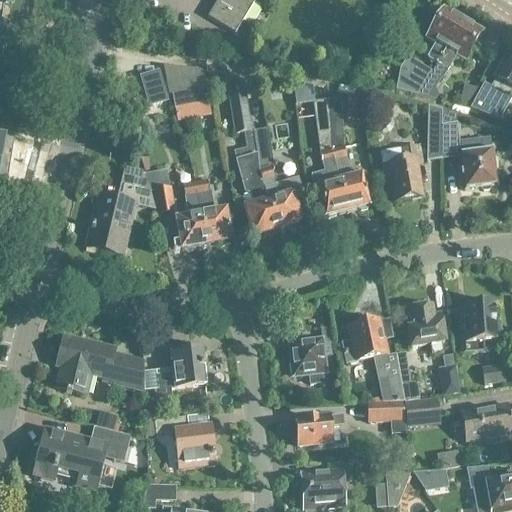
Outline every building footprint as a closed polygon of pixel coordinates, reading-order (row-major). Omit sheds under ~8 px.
[(219,0),(208,19),(235,36),(255,2),(251,0),(219,0)] [(442,12),(426,40),(435,45),(426,61),(446,72),(455,57),(464,62),(480,34),(442,12)] [(483,85),(479,91),(469,110),(499,122),(511,98),(511,56),(510,55),(502,67),(500,65),(492,79),(494,81),(490,89),(483,85)] [(400,70),(396,91),(419,97),(426,85),(433,74),(432,73),(432,74),(406,58),(400,70)] [(159,73),(139,78),(148,108),(167,103),(159,73)] [(139,105),(132,78),(119,82),(127,108),(139,105)] [(426,85),(419,97),(435,102),(438,97),(434,90),(426,85)] [(469,110),(479,91),(463,87),(459,107),(469,110)] [(171,96),(174,110),(176,123),(210,117),(208,103),(206,91),(171,96)] [(250,132),(245,95),(227,98),(232,135),(250,132)] [(340,100),(328,101),(328,103),(331,150),(332,157),(339,183),(347,213),(357,211),(360,213),(365,212),(367,209),(370,208),(362,178),(349,181),(342,152),(341,103),(340,100)] [(324,173),(310,177),(313,188),(315,189),(316,189),(315,189),(314,189),(321,219),(325,219),(326,221),(333,219),(335,216),(347,213),(339,183),(332,157),(331,150),(328,103),(328,101),(312,103),(319,154),(320,154),(321,156),(324,173)] [(441,127),(441,112),(429,108),(428,162),(441,161),(441,127)] [(175,125),(177,139),(212,135),(210,121),(175,125)] [(465,192),(480,190),(483,193),(489,193),(491,189),(495,188),(490,154),(478,156),(476,143),(459,145),(457,125),(452,126),(441,127),(441,161),(461,158),(465,192)] [(266,130),(252,132),(252,133),(256,157),(258,172),(259,172),(259,173),(260,177),(268,205),(276,232),(286,229),(290,232),(296,231),(297,226),(300,225),(292,200),(302,196),(297,180),(273,186),(273,184),(273,183),(270,172),(270,170),(273,169),(266,130)] [(0,201),(2,202),(13,142),(4,140),(0,139),(0,201)] [(418,147),(379,154),(386,194),(389,194),(394,195),(395,204),(420,200),(415,168),(421,167),(418,149),(418,147)] [(256,157),(235,163),(244,194),(250,195),(254,208),(243,211),(251,240),(254,239),(255,240),(258,242),(264,240),(265,236),(276,232),(268,205),(260,177),(259,173),(259,172),(258,172),(256,157)] [(197,192),(205,249),(217,247),(220,250),(226,248),(227,245),(230,245),(224,214),(212,216),(209,195),(207,196),(205,185),(196,187),(197,192)] [(197,192),(196,187),(182,189),(187,221),(174,223),(180,253),(184,254),(187,256),(194,254),(196,251),(205,249),(197,192)] [(91,229),(86,250),(121,259),(133,208),(154,212),(149,195),(123,189),(120,204),(101,199),(93,230),(91,229)] [(170,190),(149,194),(157,218),(175,215),(170,190)] [(332,223),(334,235),(372,228),(370,216),(332,223)] [(412,329),(408,330),(410,348),(429,346),(430,357),(442,355),(440,343),(443,343),(439,316),(432,317),(431,308),(410,311),(412,329)] [(462,347),(460,349),(460,357),(485,356),(485,346),(497,346),(496,328),(493,328),(493,310),(463,311),(464,335),(462,337),(462,347)] [(382,405),(389,405),(402,405),(403,405),(400,386),(395,357),(385,359),(381,342),(392,341),(389,321),(375,324),(349,330),(351,343),(340,345),(345,366),(371,360),(372,360),(375,374),(377,385),(382,405)] [(63,359),(55,391),(85,398),(88,385),(102,387),(101,389),(143,395),(141,363),(124,364),(111,361),(113,351),(63,340),(58,358),(63,359)] [(328,343),(288,347),(292,379),(309,377),(310,386),(323,384),(322,376),(324,376),(322,360),(330,359),(328,343)] [(172,375),(155,378),(158,401),(171,400),(170,392),(204,388),(200,352),(170,355),(172,375)] [(455,368),(453,369),(451,357),(441,359),(443,369),(437,370),(442,399),(460,396),(455,368)] [(504,369),(483,371),(484,385),(505,382),(504,369)] [(110,416),(113,404),(92,398),(89,411),(110,416)] [(402,407),(405,424),(405,429),(440,425),(438,403),(402,407)] [(402,407),(402,405),(389,405),(382,405),(366,406),(367,425),(390,424),(390,437),(405,436),(405,429),(405,424),(402,407)] [(507,408),(460,415),(464,444),(481,442),(511,438),(507,408)] [(95,430),(113,434),(116,419),(99,414),(95,430)] [(211,429),(209,430),(188,432),(186,419),(154,423),(143,424),(145,439),(155,439),(155,437),(175,434),(179,472),(215,468),(211,429)] [(317,425),(296,427),(299,453),(332,449),(331,433),(344,432),(343,421),(330,423),(330,421),(315,422),(317,425)] [(44,434),(33,478),(52,483),(55,472),(79,479),(77,486),(94,490),(102,460),(123,465),(129,439),(92,429),(88,444),(44,434)] [(343,511),(341,480),(302,483),(304,511),(343,511)] [(484,487),(472,489),(475,506),(486,504),(487,511),(511,511),(511,482),(498,485),(497,481),(483,483),(484,487)] [(407,485),(385,486),(388,509),(397,509),(407,485)] [(148,490),(141,511),(154,511),(154,503),(176,503),(176,491),(148,490)]
